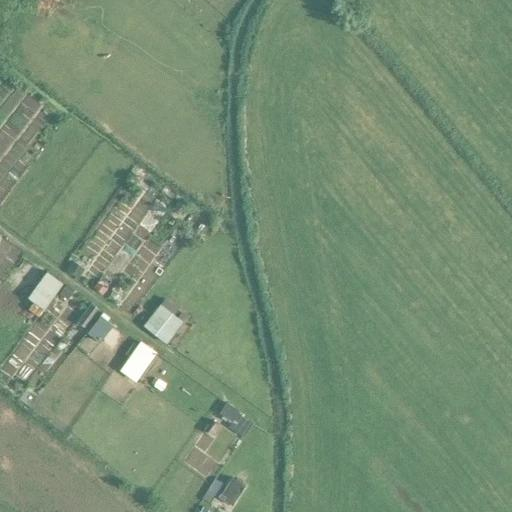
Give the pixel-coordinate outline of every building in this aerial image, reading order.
[(77,274),(84,262),(71,255),(65,266),(77,274)] [(63,283),(48,272),(29,297),(44,308),(63,283)] [(191,326),(162,304),(144,328),(173,350),(191,326)] [(87,330),(97,313),(86,306),(76,323),(87,330)] [(114,325),(102,315),(88,332),(100,342),(114,325)] [(137,344),(123,364),(141,376),(155,356),(137,344)]
